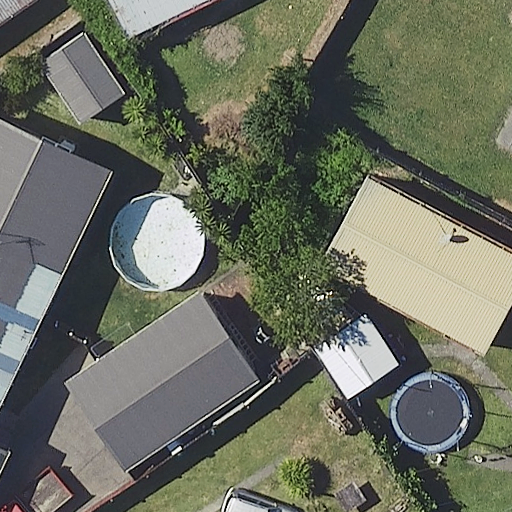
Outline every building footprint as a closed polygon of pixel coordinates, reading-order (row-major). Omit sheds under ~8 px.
[(177,0),(85,0),(102,35),(177,0)] [(0,450),(18,413),(0,404),(0,361),(102,149),(0,100),(0,450)] [(511,261),(511,242),(353,156),(303,247),(470,338),(511,261)] [(295,338),(235,248),(56,367),(117,457),(295,338)] [(461,425),(427,361),(366,393),(400,457),(461,425)]
